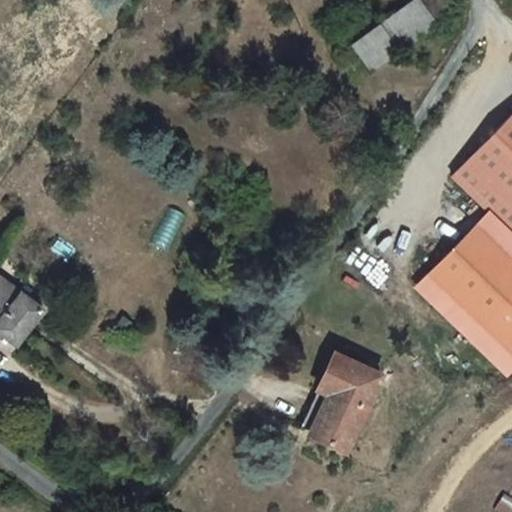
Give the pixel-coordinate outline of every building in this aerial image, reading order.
[(400,0),(356,31),(375,58),(449,5),(445,0),(400,0)] [(63,49),(99,35),(89,11),(54,25),(63,49)] [(489,210),(511,232),(511,118),(454,176),(489,210)] [(511,232),(489,210),(429,273),(511,352),(511,232)] [(511,369),(511,352),(429,273),(415,287),(506,375),(511,369)] [(0,335),(20,350),(41,320),(0,289),(0,335)] [(374,368),(331,345),(291,419),(336,442),(374,368)]
